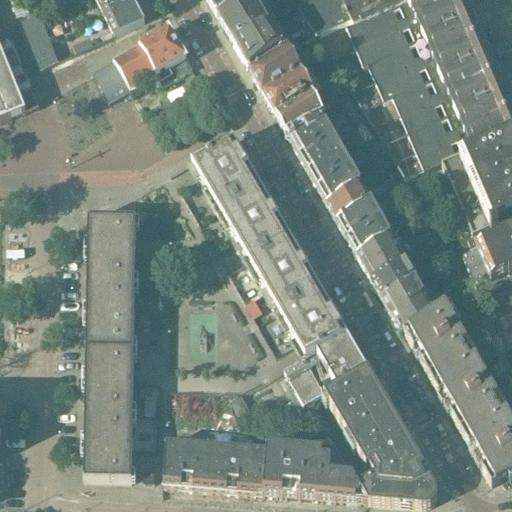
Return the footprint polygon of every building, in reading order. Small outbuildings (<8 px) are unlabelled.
[(130,0),(94,0),(103,20),(133,6),(132,3),(130,0)] [(248,0),(202,0),(215,21),(250,1),(248,0)] [(292,9),(286,0),(262,0),(274,19),(292,9)] [(326,0),(297,13),(315,42),(350,27),(352,31),(424,0),(326,0)] [(461,2),(461,0),(424,0),(352,31),(346,34),(363,73),(367,71),(471,26),(470,23),(469,20),(469,16),(467,11),(464,9),(461,2)] [(250,1),(215,21),(231,48),(265,28),(273,24),(264,9),(257,13),(250,1)] [(24,4),(12,5),(13,7),(20,26),(32,24),(29,14),(39,12),(37,3),(27,3),(24,4)] [(133,6),(103,20),(106,27),(113,42),(144,27),(136,10),(133,6)] [(0,128),(24,118),(38,113),(31,96),(24,80),(18,63),(11,47),(4,30),(0,20),(0,128)] [(32,24),(20,26),(34,60),(52,51),(41,24),(32,24)] [(273,24),(265,28),(231,48),(246,73),(280,54),(288,49),(284,42),(273,24)] [(481,48),(479,45),(478,41),(478,37),(476,32),(473,30),(471,26),(367,71),(383,108),(392,105),(487,63),(485,59),(486,55),(484,50),(481,48)] [(168,34),(91,79),(108,109),(155,82),(161,92),(174,84),(174,85),(191,75),(168,34)] [(74,49),(78,58),(92,51),(87,42),(74,49)] [(52,51),(34,60),(41,76),(44,74),(59,67),(52,51)] [(286,55),(248,77),(261,99),(299,78),(286,55)] [(496,85),(495,82),(493,78),(494,74),(492,69),(489,66),(487,63),(392,105),(408,141),(503,101),(501,96),(502,92),(499,87),(496,85)] [(299,78),(261,99),(274,121),(308,102),(311,100),(299,78)] [(183,92),(188,101),(198,96),(193,87),(183,92)] [(511,121),(509,114),(509,110),(507,105),(504,103),(504,102),(503,101),(408,141),(424,178),(441,170),(456,164),(511,139),(511,121)] [(308,102),(274,121),(288,146),(322,126),(308,102)] [(322,126),(288,146),(298,162),(332,143),(322,126)] [(345,152),(363,141),(357,129),(338,140),(345,152)] [(511,139),(456,164),(441,170),(471,242),(472,243),(466,245),(464,246),(456,249),(461,262),(474,292),(506,278),(507,281),(511,278),(511,139)] [(332,143),(298,162),(307,178),(341,158),(332,143)] [(265,201),(233,148),(232,146),(190,170),(223,226),(257,206),(265,201)] [(341,158),(307,178),(316,194),(350,174),(341,158)] [(350,174),(316,194),(326,210),(360,191),(350,174)] [(425,178),(409,185),(412,192),(428,185),(425,178)] [(360,191),(326,210),(336,227),(370,208),(360,191)] [(265,201),(257,206),(223,226),(247,268),(289,244),(265,201)] [(370,208),(336,227),(346,245),(380,226),(370,208)] [(399,213),(389,219),(393,226),(403,220),(399,213)] [(135,226),(87,225),(87,248),(91,248),(91,258),(87,258),(86,260),(92,260),(92,270),(86,270),(86,291),(134,292),(135,226)] [(380,226),(346,245),(356,262),(390,243),(380,226)] [(420,241),(426,251),(434,247),(428,236),(420,241)] [(390,243),(356,262),(370,286),(404,267),(390,243)] [(289,244),(247,268),(272,310),(307,290),(314,286),(289,244)] [(404,267),(370,286),(380,304),(414,284),(404,267)] [(436,294),(447,287),(437,271),(427,277),(436,294)] [(414,284),(380,304),(390,321),(424,301),(414,284)] [(314,286),(307,290),(272,310),(303,364),(304,366),(346,342),(314,286)] [(441,291),(451,309),(461,304),(451,286),(441,291)] [(134,292),(86,291),(86,313),(91,313),(91,322),(85,322),(85,325),(90,325),(90,334),(85,334),(85,356),(133,357),(134,292)] [(424,301),(390,321),(401,338),(402,338),(434,319),(424,301)] [(253,305),(245,310),(253,324),(261,319),(253,305)] [(444,314),(434,319),(402,338),(413,356),(417,354),(422,362),(418,365),(428,383),(470,359),(444,314)] [(346,342),(304,366),(283,378),(302,413),(323,401),(366,376),(346,342)] [(133,357),(85,356),(85,378),(89,378),(89,388),(84,388),(84,390),(90,391),(90,400),(84,400),(84,422),(132,422),(133,357)] [(470,359),(428,383),(438,400),(442,398),(448,408),(453,416),(449,419),(459,436),(500,412),(470,359)] [(389,416),(366,376),(323,401),(346,441),(389,416)] [(511,432),(500,412),(459,436),(469,454),(473,452),(484,470),(480,473),(490,491),(511,479),(511,432)] [(434,493),(389,416),(346,441),(365,474),(368,473),(373,483),(356,492),(366,509),(367,510),(392,511),(429,511),(431,511),(432,510),(433,509),(434,508),(435,506),(435,505),(436,503),(436,502),(436,500),(436,498),(436,497),(435,495),(434,493)] [(132,422),(84,422),(83,443),(89,443),(89,453),(83,453),(83,455),(88,455),(87,465),(83,465),(83,488),(131,488),(132,422)] [(167,433),(162,494),(366,510),(366,509),(356,492),(331,447),(308,446),(307,461),(177,450),(179,434),(167,433)] [(143,478),(143,489),(153,489),(153,478),(143,478)]
